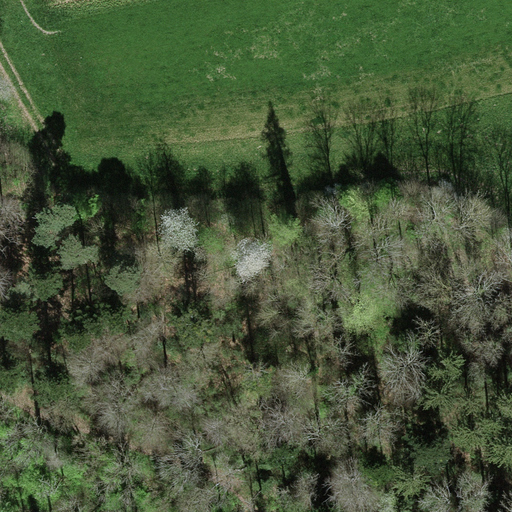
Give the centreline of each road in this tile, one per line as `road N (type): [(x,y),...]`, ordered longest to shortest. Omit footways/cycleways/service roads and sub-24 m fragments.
road 1 (track): [(255,511),(206,476),(0,386)]
road 2 (track): [(0,49),(63,163)]
